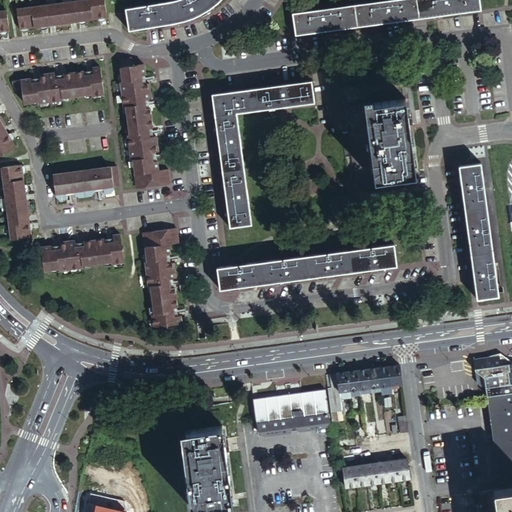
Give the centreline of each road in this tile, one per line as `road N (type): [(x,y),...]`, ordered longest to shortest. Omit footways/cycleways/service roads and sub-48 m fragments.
road 1 (residential): [(446,141),(431,38),(220,65),(209,61),(202,42)]
road 2 (residential): [(195,204),(211,309),(450,280)]
road 3 (primary): [(404,341),(163,371),(73,356)]
road 4 (residential): [(0,84),(37,154),(52,221),(195,204)]
road 5 (residential): [(261,511),(251,448),(308,439),(316,511)]
road 6 (residential): [(171,50),(139,50),(99,34),(0,48)]
road 7 (residential): [(429,511),(404,341)]
road 8 (residential): [(171,50),(195,204)]
road 9 (residential): [(450,280),(432,163),(446,141)]
